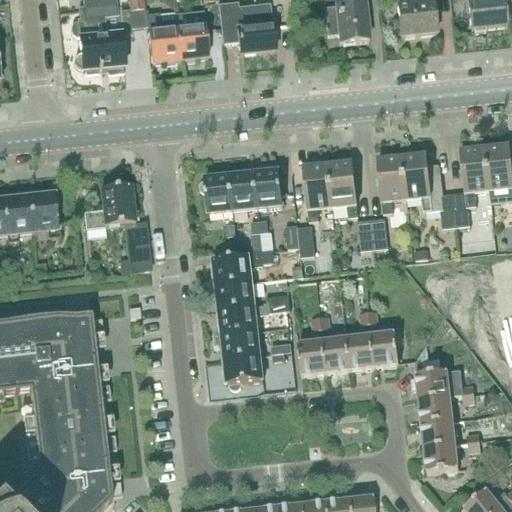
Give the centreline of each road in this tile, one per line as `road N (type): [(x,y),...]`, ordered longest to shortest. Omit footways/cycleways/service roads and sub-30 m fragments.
road 1 (tertiary): [(154,128),(511,91)]
road 2 (residential): [(154,128),(186,415)]
road 3 (residential): [(186,415),(375,397),(382,471)]
road 4 (residential): [(196,486),(382,471)]
road 5 (residential): [(43,141),(28,0)]
